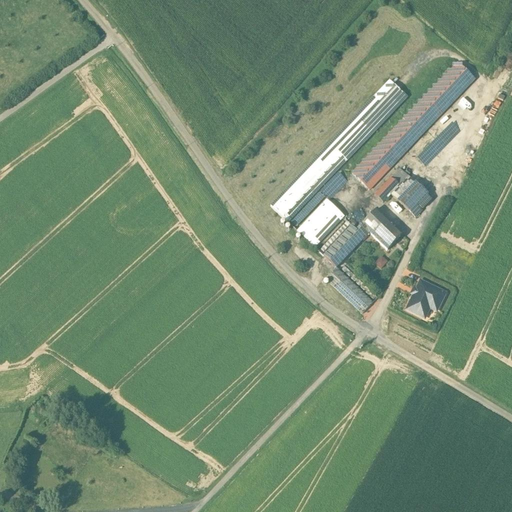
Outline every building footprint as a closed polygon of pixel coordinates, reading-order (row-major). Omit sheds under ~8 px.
[(391,171),(477,82),(458,64),(352,174),(367,189),(388,168),(391,171)] [(272,209),(290,225),(409,100),(390,82),(272,209)] [(431,200),(401,171),(387,185),(417,214),(431,200)] [(338,270),(371,238),(358,226),(355,229),(344,221),(347,219),(328,202),(298,233),(317,250),(341,227),(349,233),(325,257),(338,270)] [(363,217),(370,210),(367,207),(360,214),(363,217)] [(379,211),(361,228),(390,253),(405,238),(379,211)] [(381,269),(387,262),(381,256),(374,263),(381,269)] [(364,316),(379,300),(344,267),(326,283),(364,316)] [(439,316),(448,295),(417,282),(402,313),(428,324),(432,314),(439,316)]
